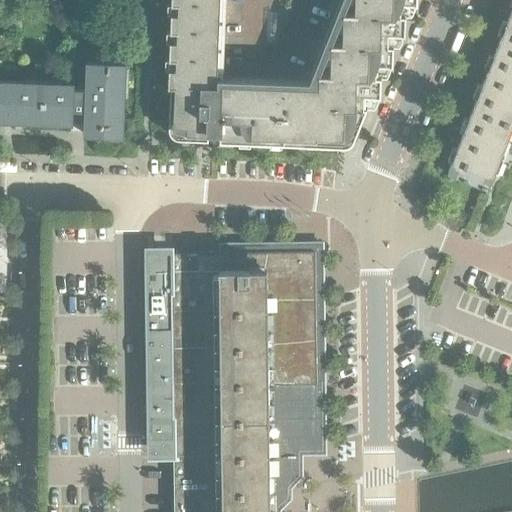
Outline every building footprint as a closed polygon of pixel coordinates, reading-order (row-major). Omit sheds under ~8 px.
[(173,0),(169,125),(169,127),(169,129),(170,130),(171,132),(172,134),(173,135),(175,136),(176,137),(178,137),(180,138),(200,139),(200,129),(220,130),(220,139),(343,143),(343,141),(342,141),(343,130),(354,131),(355,131),(407,0),(340,0),(309,77),(307,85),(222,81),(222,86),(217,86),(219,30),(219,0),(173,0)] [(511,5),(497,45),(511,50),(511,5)] [(472,108),(511,124),(511,50),(497,45),(472,108)] [(73,83),(38,81),(37,120),(86,122),(85,134),(122,135),(125,62),(89,61),(88,89),(73,88),(73,83)] [(0,118),(37,120),(38,81),(0,79),(0,118)] [(488,188),(511,128),(511,124),(472,108),(447,172),(488,188)] [(270,511),(270,495),(287,494),(289,492),(288,479),(297,467),(297,450),(322,449),(321,386),(320,386),(317,386),(315,250),(147,253),(150,439),(174,439),(174,511),(270,511)]
